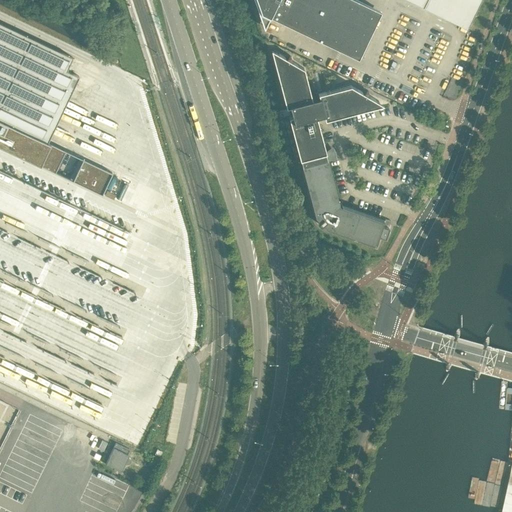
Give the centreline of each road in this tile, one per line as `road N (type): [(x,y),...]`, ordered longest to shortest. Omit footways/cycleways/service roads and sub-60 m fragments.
road 1 (secondary): [(167,0),(242,234),(259,316),(252,415),(218,511)]
road 2 (secondary): [(238,511),(277,404),(281,284),(197,0)]
road 3 (tertiary): [(385,327),(511,1)]
road 4 (unclassified): [(381,340),(335,511)]
road 5 (unclassified): [(148,511),(183,448),(194,361)]
road 6 (tertiary): [(511,364),(385,327)]
